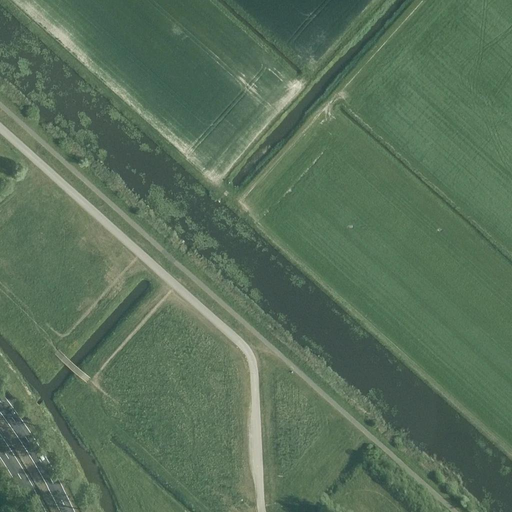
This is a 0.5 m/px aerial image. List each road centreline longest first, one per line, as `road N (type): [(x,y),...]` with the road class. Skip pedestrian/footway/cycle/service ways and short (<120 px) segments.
road 1 (unclassified): [(262,511),(249,355),(0,129)]
road 2 (trunk): [(69,511),(0,402)]
